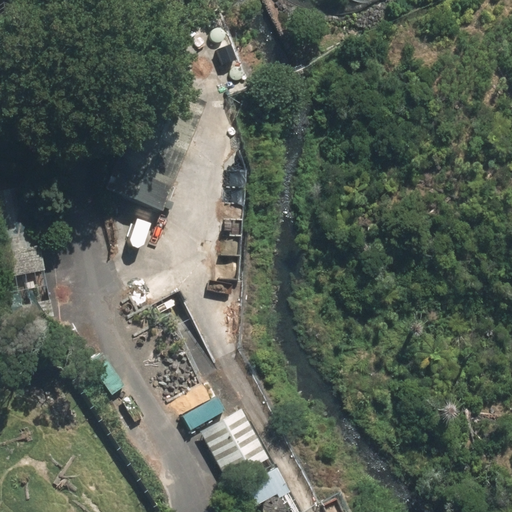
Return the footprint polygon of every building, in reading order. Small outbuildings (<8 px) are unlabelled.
[(146,76),(103,183),(160,206),(203,98),(146,76)] [(0,278),(46,270),(28,183),(0,188),(0,278)] [(148,306),(173,292),(164,274),(138,288),(148,306)] [(126,382),(78,317),(64,328),(111,393),(126,382)] [(240,409),(198,432),(226,482),(268,459),(240,409)] [(240,487),(252,509),(288,489),(276,467),(240,487)]
